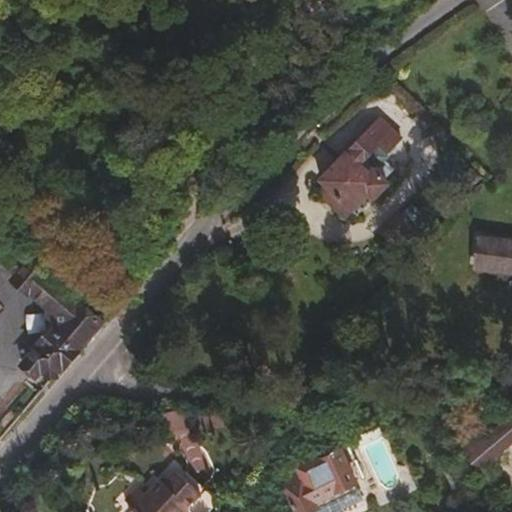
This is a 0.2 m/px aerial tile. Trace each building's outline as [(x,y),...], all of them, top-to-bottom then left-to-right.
[(318,179),(323,185),(347,208),(352,213),(382,182),(379,179),(387,170),(377,160),(370,167),(359,157),(375,141),(381,148),(394,135),(376,117),(318,179)] [(347,208),(323,185),(316,190),(341,215),(347,208)] [(511,242),(476,238),(473,265),(511,270),(511,242)] [(46,378),(96,319),(74,300),(40,272),(43,269),(24,253),(27,249),(22,245),(17,248),(12,243),(0,255),(0,261),(13,274),(10,278),(25,291),(27,289),(49,307),(47,334),(20,363),(34,376),(40,371),(46,378)] [(103,311),(114,297),(98,285),(88,296),(103,311)] [(503,420),(511,430),(511,420),(508,416),(503,420)] [(511,438),(511,430),(503,420),(467,451),(478,465),(511,438)] [(295,511),(312,511),(319,509),(315,503),(353,482),(337,452),(309,467),(308,465),(298,472),(301,476),(282,487),(295,511)] [(133,503),(128,509),(131,511),(187,511),(196,504),(194,496),(202,487),(176,464),(158,481),(156,479),(144,490),(138,484),(126,497),(133,503)] [(315,503),(319,509),(356,488),(353,482),(315,503)]
